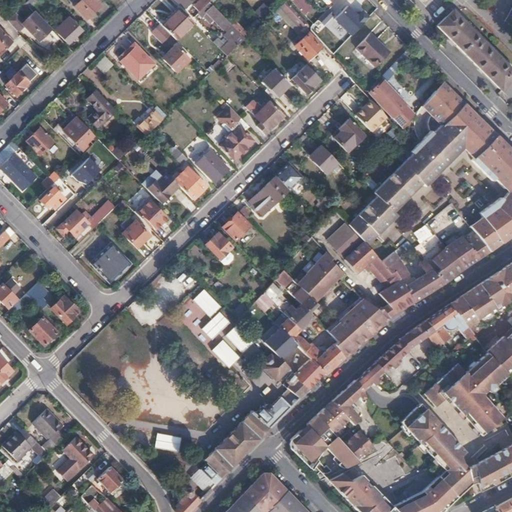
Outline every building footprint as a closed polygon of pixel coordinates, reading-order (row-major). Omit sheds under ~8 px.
[(34,0),(29,0),(25,4),(30,8),(36,2),(34,0)] [(93,0),(81,0),(75,6),(87,18),(99,6),(99,5),(93,0)] [(175,0),(183,8),(191,0),(175,0)] [(209,2),(206,0),(198,0),(193,6),(199,12),(201,9),(209,2)] [(298,14),(284,0),(283,0),(279,5),(292,19),(298,14)] [(339,0),(333,9),(339,13),(346,4),(341,0),(339,0)] [(228,23),(209,2),(201,9),(204,11),(222,29),(228,23)] [(351,35),(369,16),(362,10),(357,15),(347,5),(334,19),(351,35)] [(179,8),(162,25),(176,40),(194,23),(179,8)] [(199,12),(193,17),(195,20),(204,11),(201,9),(199,12)] [(453,11),(437,26),(501,90),(511,79),(511,70),(489,47),(453,11)] [(39,41),(50,30),(34,13),(23,24),(14,14),(13,15),(7,21),(16,30),(18,32),(24,26),(39,41)] [(307,23),(298,14),(292,19),(302,28),(303,27),(307,23)] [(68,18),(55,30),(68,43),(80,31),(68,18)] [(232,26),(237,31),(241,26),(236,21),(232,26)] [(212,42),(227,56),(244,39),(237,31),(232,26),(230,24),(227,28),(229,30),(224,36),(228,40),(224,45),(217,38),(212,42)] [(159,26),(152,33),(161,42),(168,35),(159,26)] [(0,54),(12,43),(1,32),(0,32),(0,54)] [(321,47),(308,33),(295,47),(307,60),(321,47)] [(369,34),(356,48),(375,67),(389,53),(369,34)] [(128,53),(120,61),(137,79),(153,64),(133,44),(126,52),(128,53)] [(174,47),(163,58),(176,71),(187,60),(174,47)] [(320,49),(313,56),(327,71),(334,64),(320,49)] [(104,57),(96,65),(104,72),(111,65),(104,57)] [(27,65),(6,86),(15,95),(36,75),(27,65)] [(304,67),(291,79),(306,94),(309,92),(309,89),(317,82),(304,67)] [(275,97),(288,84),(274,70),(261,82),(275,97)] [(369,94),(402,129),(415,113),(383,80),(369,94)] [(465,105),(441,82),(437,86),(449,98),(450,96),(462,108),(465,105)] [(349,223),(347,225),(367,247),(396,218),(392,214),(421,185),(424,188),(464,148),(473,158),(471,160),(492,180),(494,178),(505,189),(509,186),(511,189),(511,191),(504,202),(502,200),(479,215),(481,217),(469,226),(475,235),(489,251),(501,243),(511,234),(511,153),(485,127),(481,130),(478,127),(471,120),(473,118),(462,108),(450,96),(449,98),(437,86),(421,106),(433,118),(440,125),(430,135),(428,133),(408,153),(410,155),(372,193),(375,197),(349,223)] [(114,109),(96,90),(87,99),(97,110),(89,118),(96,127),(114,109)] [(384,115),(369,99),(362,106),(365,109),(356,117),(368,130),(384,115)] [(245,108),(253,117),(260,123),(257,127),(264,134),(281,116),(268,103),(261,110),(252,101),(245,108)] [(485,126),(465,105),(462,108),(473,118),(471,120),(478,127),(481,130),(485,127),(485,126)] [(365,109),(362,106),(353,114),(356,117),(365,109)] [(166,116),(158,107),(144,121),(143,120),(137,125),(137,127),(145,136),(155,126),(166,116)] [(246,124),(229,107),(218,118),(232,133),(230,135),(228,134),(224,138),(226,140),(219,147),(232,160),(238,155),(252,141),(245,133),(241,129),(246,124)] [(94,135),(76,117),(62,130),(82,150),(88,145),(87,143),(94,135)] [(347,120),(332,136),(347,152),(363,136),(347,120)] [(216,122),(206,133),(218,143),(227,132),(216,122)] [(241,129),(245,133),(250,128),(246,124),(241,129)] [(39,129),(26,142),(39,155),(52,142),(39,129)] [(116,150),(123,154),(133,140),(126,135),(116,150)] [(186,159),(174,146),(169,151),(181,164),(186,159)] [(337,163),(321,146),(311,155),(318,162),(317,164),(326,174),(337,163)] [(208,151),(195,164),(214,183),(227,170),(208,151)] [(12,155),(0,166),(0,167),(22,190),(35,177),(12,155)] [(86,155),(70,172),(84,185),(100,168),(86,155)] [(287,164),(274,177),(288,190),(300,177),(287,164)] [(178,186),(192,200),(205,188),(187,169),(174,181),(178,186)] [(143,185),(160,203),(178,186),(174,181),(166,173),(162,177),(157,171),(143,185)] [(273,178),(250,200),(248,202),(262,215),(270,206),(286,192),(273,178)] [(53,189),(39,201),(46,208),(49,205),(54,209),(64,200),(53,189)] [(190,212),(195,207),(179,189),(173,194),(190,212)] [(153,229),(165,217),(147,198),(133,211),(150,228),(151,227),(153,229)] [(67,230),(79,243),(98,223),(115,207),(108,201),(85,222),(74,210),(55,229),(61,235),(67,230)] [(244,207),(239,212),(246,220),(251,215),(244,207)] [(236,215),(222,228),(234,240),(248,227),(236,215)] [(134,222),(122,234),(136,247),(147,235),(134,222)] [(347,225),(346,224),(327,241),(328,244),(356,274),(363,268),(371,276),(373,275),(384,288),(378,295),(385,304),(380,308),(388,318),(389,318),(390,317),(413,302),(394,271),(391,274),(386,269),(382,265),(379,261),(367,247),(347,225)] [(8,227),(0,235),(0,246),(14,233),(8,227)] [(216,234),(204,246),(218,260),(230,248),(216,234)] [(461,270),(489,251),(475,235),(466,242),(461,236),(445,248),(461,270)] [(110,245),(92,263),(110,282),(128,264),(110,245)] [(435,274),(442,283),(461,270),(445,248),(431,259),(440,270),(435,274)] [(325,252),(314,265),(333,283),(338,277),(341,280),(342,279),(346,276),(331,262),(332,260),(325,252)] [(392,256),(382,265),(386,269),(396,261),(392,256)] [(396,261),(386,269),(391,274),(394,271),(413,302),(442,283),(435,274),(424,262),(420,265),(426,273),(411,282),(397,261),(396,261)] [(456,299),(448,305),(467,328),(473,325),(471,322),(475,319),(475,320),(483,315),(487,313),(489,315),(498,309),(496,307),(501,304),(503,306),(511,299),(511,328),(508,332),(510,335),(504,339),(503,337),(486,351),(488,353),(505,375),(511,369),(511,368),(511,262),(503,269),(504,271),(499,275),(497,272),(465,294),(461,296),(464,300),(459,304),(456,299)] [(314,265),(312,267),(330,285),(333,283),(314,265)] [(312,267),(304,276),(323,293),(326,296),(328,294),(325,291),(330,285),(312,267)] [(282,271),(274,280),(283,289),(291,280),(282,271)] [(304,276),(302,278),(321,296),(324,299),(326,296),(323,293),(304,276)] [(355,285),(346,276),(342,279),(351,288),(355,285)] [(296,285),(307,296),(314,303),(321,296),(302,278),(296,285)] [(0,282),(0,300),(8,309),(17,300),(13,295),(20,289),(11,280),(4,286),(0,282)] [(283,289),(298,305),(307,296),(296,285),(291,280),(283,289)] [(26,294),(31,299),(45,314),(47,315),(50,311),(46,307),(53,299),(38,283),(26,294)] [(271,284),(262,293),(272,304),(283,316),(298,332),(312,319),(307,314),(298,305),(292,310),(278,295),(279,293),(271,284)] [(221,307),(203,289),(192,299),(210,317),(221,307)] [(262,293),(253,303),(263,314),(272,304),(262,293)] [(26,294),(8,312),(8,313),(11,311),(16,316),(22,310),(21,308),(31,299),(26,294)] [(307,296),(298,305),(307,314),(316,306),(314,303),(307,296)] [(67,325),(74,318),(70,314),(75,309),(63,297),(51,309),(67,325)] [(362,300),(353,309),(356,312),(366,317),(377,328),(388,318),(380,308),(377,310),(362,300)] [(241,302),(234,310),(241,317),(248,309),(241,302)] [(425,321),(434,332),(443,344),(449,337),(443,329),(447,330),(450,330),(453,329),(455,327),(465,339),(472,334),(467,328),(448,305),(425,321)] [(70,314),(74,318),(79,313),(75,309),(70,314)] [(356,312),(353,309),(348,314),(367,335),(377,328),(366,317),(356,312)] [(219,312),(201,329),(211,340),(229,323),(219,312)] [(51,327),(55,324),(47,315),(45,314),(37,323),(35,321),(32,323),(34,326),(29,331),(43,346),(57,332),(51,327)] [(348,314),(343,317),(341,319),(360,341),(364,337),(367,335),(348,314)] [(276,326),(281,332),(301,352),(307,345),(300,337),(299,338),(295,335),(298,332),(283,316),(274,325),(276,326)] [(341,319),(335,325),(346,335),(357,347),(362,342),(360,341),(341,319)] [(399,339),(409,350),(434,332),(425,321),(400,338),(399,339)] [(225,336),(242,354),(253,343),(236,325),(225,336)] [(332,346),(342,356),(353,347),(343,337),(346,335),(335,325),(326,333),(335,343),(332,346)] [(296,379),(307,391),(323,374),(316,366),(301,352),(281,332),(276,326),(260,341),(273,354),(284,365),(296,379)] [(343,337),(353,347),(355,350),(357,347),(346,335),(343,337)] [(399,339),(374,362),(384,373),(409,350),(399,339)] [(222,340),(211,351),(228,369),(239,358),(222,340)] [(316,366),(323,374),(324,376),(344,359),(342,356),(332,346),(327,350),(324,347),(313,348),(310,344),(307,345),(301,352),(316,366)] [(342,356),(344,359),(355,350),(353,347),(342,356)] [(435,408),(446,398),(449,395),(452,398),(451,399),(455,404),(470,422),(471,421),(474,424),(473,426),(481,438),(502,420),(502,419),(484,397),(487,394),(488,395),(509,378),(505,375),(488,353),(465,373),(457,365),(424,395),(435,408)] [(238,425),(239,426),(256,442),(277,421),(297,400),(307,391),(296,379),(284,365),(273,354),(270,358),(267,356),(261,362),(263,365),(260,368),(274,381),(282,372),(288,378),(282,385),(290,393),(281,402),(278,399),(270,407),(265,406),(262,408),(260,407),(253,414),(251,412),(238,425)] [(0,359),(0,381),(11,370),(0,359)] [(374,362),(363,373),(372,383),(384,373),(374,362)] [(363,373),(355,380),(364,390),(372,383),(363,373)] [(354,380),(317,415),(332,433),(348,420),(353,425),(359,420),(357,418),(359,417),(360,413),(353,405),(352,401),(358,396),(363,405),(367,402),(364,391),(364,390),(355,380),(354,380)] [(449,395),(446,398),(452,405),(455,404),(451,399),(452,398),(449,395)] [(437,477),(457,499),(470,485),(467,473),(469,472),(469,469),(463,463),(462,457),(465,454),(421,405),(400,423),(444,471),(437,477)] [(48,454),(63,438),(57,432),(62,426),(46,410),(32,424),(48,440),(41,447),(48,454)] [(300,431),(289,441),(290,449),(316,475),(319,472),(324,474),(326,474),(327,473),(321,467),(319,469),(310,459),(321,450),(337,467),(338,467),(341,470),(358,462),(361,460),(344,446),(332,433),(317,415),(308,423),(310,425),(302,433),(300,431)] [(214,485),(248,451),(256,442),(239,426),(216,450),(214,449),(203,461),(205,464),(199,471),(214,485)] [(36,442),(24,430),(18,435),(15,432),(1,445),(16,461),(36,442)] [(344,446),(361,460),(374,448),(359,432),(344,446)] [(180,438),(156,434),(154,448),(178,452),(180,438)] [(70,459),(57,471),(67,481),(93,457),(75,438),(62,450),(70,459)] [(488,487),(511,475),(511,444),(511,446),(511,449),(503,453),(502,450),(479,463),(480,467),(477,469),(474,471),(477,484),(479,492),(487,487),(488,487)] [(12,471),(4,463),(2,465),(0,463),(0,481),(1,482),(12,471)] [(467,473),(470,485),(477,484),(474,471),(473,466),(469,469),(469,472),(467,473)] [(110,468),(98,480),(110,493),(123,481),(110,468)] [(262,474),(235,501),(245,510),(246,511),(255,511),(264,501),(262,499),(276,482),(269,474),(262,474)] [(329,482),(360,511),(442,511),(457,499),(437,477),(421,492),(390,506),(362,477),(361,475),(349,482),(342,474),(329,482)] [(273,511),(290,496),(276,482),(262,499),(264,501),(255,511),(273,511)] [(53,489),(41,500),(49,508),(60,497),(53,489)] [(179,505),(174,511),(189,511),(198,502),(191,495),(191,491),(189,489),(185,489),(182,491),(182,495),(183,496),(185,498),(179,505)] [(177,502),(179,505),(185,498),(183,496),(179,501),(177,502)] [(298,511),(302,509),(290,496),(273,511),(298,511)] [(119,511),(114,506),(104,497),(98,503),(100,506),(95,511),(119,511)] [(511,511),(511,498),(494,508),(496,511),(511,511)] [(235,501),(224,511),(242,511),(245,510),(235,501)]
